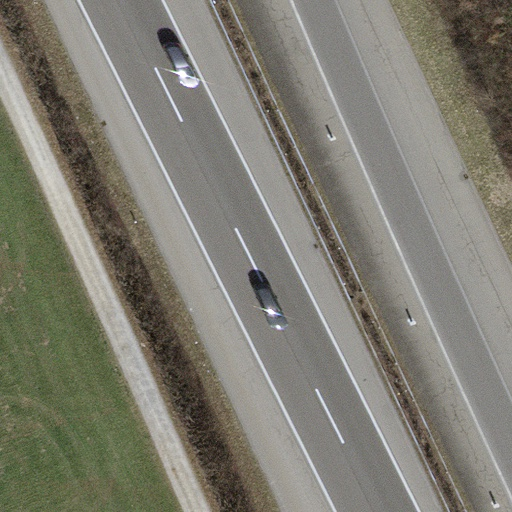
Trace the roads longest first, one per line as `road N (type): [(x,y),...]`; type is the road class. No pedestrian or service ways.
road 1 (motorway): [(121,0),(378,511)]
road 2 (motorway): [(511,449),(313,0)]
road 3 (track): [(192,511),(0,86)]
